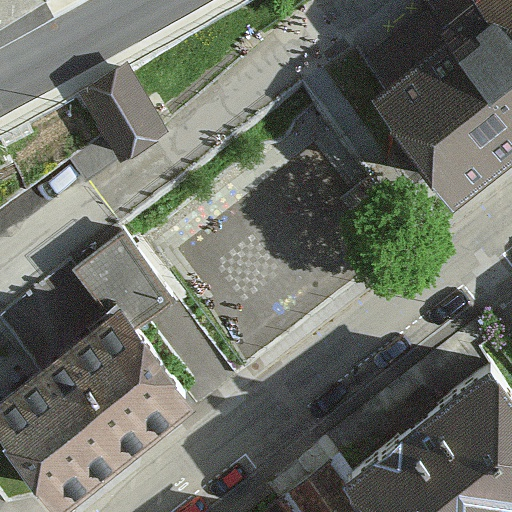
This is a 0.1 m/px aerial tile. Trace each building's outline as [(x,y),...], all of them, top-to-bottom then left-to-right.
[(511,0),(472,0),(361,85),(452,204),(511,157),(511,0)] [(127,64),(85,90),(108,126),(123,151),(165,125),(127,64)] [(86,176),(123,151),(108,126),(72,155),(86,176)] [(124,317),(0,404),(0,425),(61,511),(75,511),(200,424),(124,317)] [(360,509),(362,511),(509,511),(511,510),(511,401),(460,339),(317,458),(360,509)] [(270,497),(282,511),(355,511),(360,509),(317,458),(270,497)] [(252,511),(282,511),(270,497),(252,511)]
